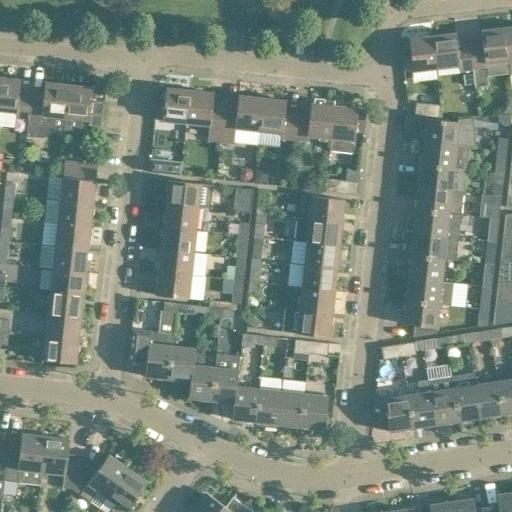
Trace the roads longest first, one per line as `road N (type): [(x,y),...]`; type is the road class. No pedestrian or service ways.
road 1 (residential): [(349,473),(388,74)]
road 2 (residential): [(110,392),(145,52)]
road 3 (residential): [(388,74),(145,52)]
road 4 (residential): [(511,447),(349,473)]
road 5 (residential): [(349,473),(291,475),(203,442)]
road 6 (residential): [(145,52),(0,41)]
